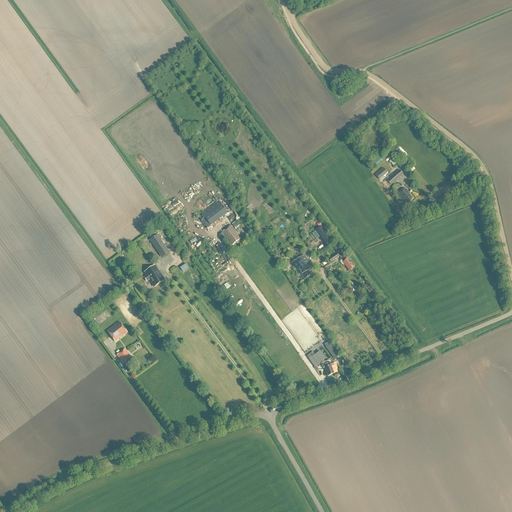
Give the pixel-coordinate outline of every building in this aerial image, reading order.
[(383,138),(380,146),(385,148),(388,140),(383,138)] [(380,180),(389,172),(384,167),(376,175),(380,180)] [(403,175),(399,170),(386,180),(392,186),(398,181),(397,180),(403,175)] [(405,188),(398,194),(406,203),(407,202),(408,203),(411,200),(412,198),(410,196),(410,195),(405,188)] [(227,214),(218,202),(201,214),(204,218),(210,226),(227,214)] [(207,229),(210,226),(204,218),(201,221),(207,229)] [(240,219),(233,224),(236,228),(243,223),(240,219)] [(223,232),(232,245),(240,240),(231,226),(223,232)] [(331,241),(321,227),(315,232),(312,234),(316,240),(319,238),(325,246),(331,241)] [(162,257),(169,253),(157,236),(151,240),(162,257)] [(343,253),(339,256),(337,253),(328,260),(331,263),(339,257),(349,271),(354,267),(343,253)] [(307,260),(304,255),(291,263),(302,281),(309,277),(308,275),(310,274),(307,270),(309,269),(304,262),(307,260)] [(279,265),(284,271),(290,267),(286,261),(279,265)] [(183,273),(189,268),(186,264),(180,268),(183,273)] [(146,272),(149,275),(144,278),(147,282),(149,280),(154,287),(159,284),(158,283),(164,280),(155,266),(146,272)] [(368,284),(364,287),(369,294),(374,291),(368,284)] [(115,342),(128,333),(120,322),(107,332),(115,342)] [(129,367),(135,363),(125,350),(117,356),(122,363),(123,362),(126,367),(128,366),(129,367)] [(307,356),(314,367),(318,365),(312,357),(314,355),(312,352),(307,356)] [(332,369),(330,363),(321,366),(323,369),(324,368),(327,377),(334,374),(332,370),(332,369)]
